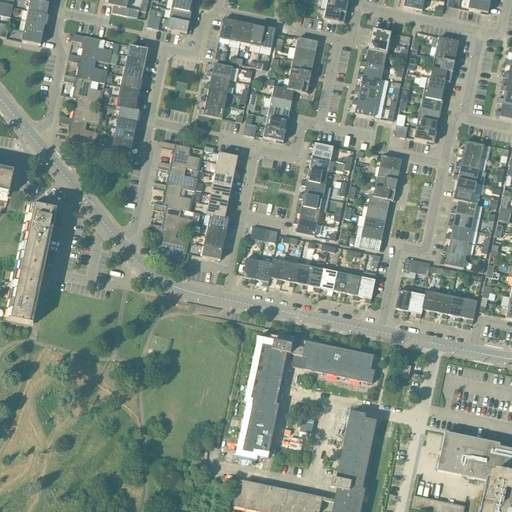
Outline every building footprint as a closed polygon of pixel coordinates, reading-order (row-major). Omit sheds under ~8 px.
[(108,0),(107,5),(107,6),(112,7),(113,7),(112,15),(128,18),(130,10),(126,9),(128,0),(108,0)] [(173,0),(171,10),(191,14),(191,15),(193,15),(194,8),(192,8),(193,5),(193,4),(173,0)] [(347,8),(348,5),(348,4),(327,0),(326,10),(346,14),(346,15),(348,15),(349,8),(347,8)] [(422,12),(424,0),(404,0),(403,8),(422,12)] [(470,0),(467,11),(488,15),(490,5),(490,4),(470,0)] [(30,3),(28,12),(47,16),(49,6),(45,5),(30,2),(30,3)] [(0,17),(10,19),(13,7),(0,4),(0,17)] [(444,9),(435,7),(434,15),(442,17),(444,9)] [(171,10),(169,21),(189,25),(189,26),(190,26),(192,19),(190,18),(191,15),(191,14),(171,10)] [(323,21),(337,24),(346,26),(347,18),(345,18),(346,15),(346,14),(326,10),(323,21)] [(28,12),(26,23),(44,27),(47,16),(28,12)] [(152,30),(155,18),(149,17),(147,29),(152,30)] [(155,18),(152,30),(158,31),(160,19),(155,18)] [(228,21),(223,20),(219,40),(230,42),(234,22),(235,22),(235,20),(228,19),(228,21)] [(166,32),(180,34),(187,36),(189,26),(189,25),(169,21),(166,32)] [(245,24),(245,22),(238,21),(238,23),(235,22),(234,22),(230,42),(240,44),(244,24),(245,24)] [(26,23),(24,33),(42,37),(44,27),(26,23)] [(240,44),(250,46),(254,26),(255,26),(255,24),(248,23),(248,25),(245,24),(244,24),(240,44)] [(0,38),(6,40),(8,28),(0,25),(0,38)] [(250,46),(260,48),(264,28),(265,29),(265,27),(258,25),(258,27),(255,26),(254,26),(250,46)] [(260,48),(271,50),(274,34),(276,29),(269,27),(268,29),(265,29),(264,28),(260,48)] [(389,45),(391,34),(372,30),(370,41),(389,45)] [(22,43),(40,47),(42,37),(24,33),(22,43)] [(98,40),(73,35),(72,42),(85,44),(82,58),(81,59),(94,61),(94,62),(109,65),(112,53),(96,50),(98,40)] [(317,48),(318,44),(297,39),(295,49),(315,54),(317,54),(319,48),(317,48)] [(458,43),(439,39),(436,49),(456,53),(456,54),(458,54),(460,47),(457,47),(458,43)] [(387,55),(389,45),(370,41),(368,51),(387,55)] [(129,47),(127,58),(145,61),(148,51),(129,47)] [(295,49),(293,60),(314,64),(313,64),(315,65),(317,58),(315,57),(315,54),(295,49)] [(436,49),(434,59),(454,63),(454,64),(456,64),(458,57),(455,57),(456,54),(456,53),(436,49)] [(368,51),(363,50),(362,55),(367,56),(365,63),(365,64),(384,68),(387,55),(368,51)] [(69,56),(68,60),(67,62),(80,65),(77,79),(98,84),(105,85),(108,73),(92,70),(94,62),(94,61),(81,59),(82,58),(69,56)] [(127,58),(125,68),(143,72),(145,61),(127,58)] [(453,67),(454,64),(454,63),(434,59),(432,70),(452,74),(454,75),(455,68),(453,67)] [(293,60),(291,70),(311,74),(311,75),(313,75),(314,68),(313,68),(313,64),(314,64),(293,60)] [(361,63),(360,68),(364,69),(363,76),(363,77),(381,81),(384,68),(365,64),(365,63),(361,63)] [(230,82),(233,69),(214,65),(212,73),(208,72),(206,77),(211,78),(230,82)] [(502,79),(503,79),(507,80),(507,79),(511,80),(511,66),(510,66),(510,67),(508,74),(503,73),(502,79)] [(125,68),(122,78),(141,82),(143,72),(125,68)] [(291,70),(289,80),(309,84),(309,85),(311,86),(312,78),(310,78),(311,75),(311,74),(291,70)] [(432,70),(430,79),(430,80),(447,83),(447,84),(452,85),(453,78),(451,77),(452,74),(432,70)] [(358,75),(357,81),(362,82),(360,89),(360,90),(379,93),(381,81),(363,77),(363,76),(358,75)] [(77,79),(65,76),(63,83),(76,85),(73,99),(89,103),(101,106),(103,94),(96,92),(98,84),(77,79)] [(122,78),(120,88),(139,92),(141,82),(122,78)] [(227,94),(230,82),(211,78),(209,86),(205,85),(204,90),(208,91),(208,90),(227,94)] [(427,78),(425,89),(445,93),(444,94),(446,94),(448,87),(446,87),(447,84),(447,83),(430,80),(430,79),(427,78)] [(501,86),(500,92),(504,93),(505,92),(511,93),(511,80),(507,79),(507,80),(505,87),(501,86)] [(294,92),(296,93),(309,96),(310,89),(308,88),(309,85),(309,84),(289,80),(287,90),(286,91),(294,92)] [(287,90),(274,87),(272,98),(292,102),(292,103),(293,103),(295,96),(293,95),(294,92),(286,91),(287,90)] [(120,88),(118,98),(137,102),(139,92),(120,88)] [(355,88),(354,93),(359,94),(357,101),(357,102),(376,106),(379,93),(360,90),(360,89),(355,88)] [(425,89),(422,99),(442,103),(442,104),(444,104),(446,97),(444,97),(444,94),(445,93),(425,89)] [(201,102),(206,103),(224,107),(227,94),(208,90),(208,91),(207,98),(202,97),(201,102)] [(511,107),(511,93),(505,92),(504,93),(503,100),(498,99),(497,104),(502,105),(511,107)] [(64,101),(63,104),(75,107),(72,120),(72,121),(85,123),(100,127),(101,120),(102,114),(87,111),(89,103),(73,99),(64,97),(64,101)] [(135,112),(137,102),(118,98),(116,109),(120,110),(120,109),(135,112)] [(272,98),(269,108),(290,112),(290,113),(291,114),(293,107),(291,107),(292,103),(292,102),(272,98)] [(422,99),(420,109),(440,113),(440,114),(442,114),(444,107),(442,107),(442,104),(442,103),(422,99)] [(354,115),(354,116),(373,120),(376,106),(357,102),(357,101),(353,100),(351,106),(356,107),(354,115)] [(222,121),(224,107),(206,103),(204,111),(199,110),(198,116),(222,121)] [(511,120),(511,107),(502,105),(500,113),(495,112),(494,117),(511,120)] [(269,108),(267,118),(288,122),(287,123),(289,123),(291,117),(289,116),(290,113),(290,112),(269,108)] [(120,110),(118,119),(136,123),(139,113),(135,112),(120,109),(120,110)] [(420,109),(418,119),(438,124),(440,124),(441,118),(439,117),(440,114),(440,113),(420,109)] [(60,118),(58,124),(71,127),(68,140),(96,147),(96,148),(100,149),(102,137),(98,136),(98,135),(83,131),(85,123),(72,121),(72,120),(60,118)] [(267,118),(265,129),(285,133),(285,134),(287,134),(289,127),(287,126),(287,123),(288,122),(267,118)] [(118,119),(116,129),(134,133),(136,123),(118,119)] [(418,119),(416,130),(436,134),(436,135),(438,135),(439,128),(437,127),(438,124),(418,119)] [(399,139),(400,137),(402,127),(403,121),(398,120),(396,126),(394,138),(399,139)] [(243,134),(243,137),(248,138),(251,125),(245,124),(243,134)] [(251,125),(248,138),(254,139),(254,138),(257,127),(251,125)] [(400,137),(399,139),(405,140),(407,128),(402,127),(400,137)] [(116,129),(114,139),(132,143),(134,133),(116,129)] [(263,140),(276,142),(283,144),(285,134),(285,133),(265,129),(263,140)] [(414,140),(428,143),(434,145),(436,135),(436,134),(416,130),(414,140)] [(114,139),(111,151),(130,154),(132,143),(114,139)] [(458,150),(457,155),(462,156),(462,155),(481,159),(484,146),(465,142),(463,151),(458,150)] [(188,148),(163,143),(161,149),(174,152),(171,166),(184,169),(184,170),(199,173),(200,169),(202,160),(186,157),(188,148)] [(330,162),(333,148),(310,143),(309,149),(313,150),(312,157),(312,158),(330,162)] [(503,150),(500,163),(506,164),(509,151),(503,150)] [(219,155),(217,165),(235,169),(238,158),(219,155)] [(456,162),(455,168),(460,169),(478,172),(481,159),(462,155),(462,156),(461,163),(456,162)] [(312,157),(307,156),(306,162),(311,163),(309,170),(309,171),(328,175),(330,162),(312,158),(312,157)] [(381,158),(379,168),(399,172),(399,173),(401,173),(403,167),(400,166),(401,162),(381,158)] [(159,163),(157,170),(170,173),(167,186),(167,187),(180,189),(180,190),(195,193),(197,181),(182,178),(184,170),(184,169),(171,166),(159,163)] [(233,180),(235,169),(217,165),(214,176),(233,180)] [(398,176),(399,173),(399,172),(379,168),(377,178),(397,183),(399,184),(400,177),(398,176)] [(325,187),(328,175),(309,171),(309,170),(304,169),(303,174),(308,175),(307,183),(306,183),(325,187)] [(476,185),(478,172),(460,169),(458,176),(453,175),(452,180),(457,181),(476,185)] [(0,197),(8,199),(13,175),(7,174),(0,172),(0,197)] [(231,190),(233,180),(214,176),(212,186),(231,190)] [(377,178),(375,189),(395,193),(397,194),(398,187),(396,186),(397,183),(377,178)] [(473,195),(476,185),(457,181),(455,191),(473,195)] [(322,200),(325,187),(306,183),(307,183),(302,182),(301,187),(305,188),(304,196),(322,200)] [(167,186),(154,184),(153,190),(166,193),(163,207),(180,211),(190,213),(193,201),(178,198),(180,190),(180,189),(167,187),(167,186)] [(229,200),(231,190),(212,186),(210,196),(229,200)] [(375,189),(373,198),(373,199),(390,202),(389,203),(395,204),(396,197),(394,196),(395,193),(375,189)] [(500,197),(501,191),(493,189),(492,195),(500,197)] [(471,205),(473,195),(455,191),(453,202),(457,203),(458,202),(471,205)] [(320,213),(322,200),(304,196),(299,195),(298,200),(303,201),(301,209),(320,213)] [(210,196),(208,206),(227,210),(229,200),(210,196)] [(373,198),(370,197),(367,208),(387,212),(387,213),(389,213),(391,206),(389,206),(389,203),(390,202),(373,199),(373,198)] [(450,215),(455,216),(455,215),(473,219),(476,206),(471,205),(458,202),(457,203),(456,210),(451,209),(450,215)] [(154,205),(153,212),(165,214),(162,228),(175,231),(190,234),(193,222),(178,219),(180,211),(163,207),(154,205)] [(225,220),(227,210),(208,206),(206,217),(210,218),(210,217),(225,220)] [(54,212),(30,207),(28,215),(6,321),(30,326),(50,232),(52,232),(53,227),(60,228),(61,220),(52,218),(54,212)] [(317,226),(320,213),(301,209),(296,207),(295,213),(300,214),(299,221),(299,222),(317,226)] [(367,208),(365,218),(385,222),(385,223),(387,223),(389,217),(387,216),(387,213),(387,212),(367,208)] [(449,222),(448,227),(452,228),(471,232),(473,219),(455,215),(455,216),(453,223),(449,222)] [(205,217),(203,226),(208,227),(226,231),(229,220),(225,220),(210,217),(210,218),(206,217),(205,217)] [(385,226),(385,223),(385,222),(365,218),(363,228),(383,233),(385,234),(387,227),(385,226)] [(315,238),(317,226),(299,222),(299,221),(294,220),(293,225),(298,226),(296,234),(315,238)] [(158,249),(171,252),(170,260),(183,263),(185,255),(188,242),(173,239),(175,231),(162,228),(150,225),(149,232),(161,235),(158,249)] [(208,227),(206,237),(224,241),(226,231),(208,227)] [(257,241),(260,229),(252,228),(250,240),(257,241)] [(363,228),(361,239),(381,243),(383,244),(384,237),(382,236),(383,233),(363,228)] [(446,234),(445,240),(449,241),(450,241),(468,244),(471,232),(452,228),(451,235),(446,234)] [(265,230),(263,242),(269,244),(272,232),(265,230)] [(272,232),(269,244),(275,245),(277,233),(272,232)] [(206,237),(204,247),(222,251),(224,241),(206,237)] [(361,239),(359,250),(381,254),(382,247),(380,247),(381,243),(361,239)] [(466,257),(468,244),(450,241),(449,241),(448,248),(443,247),(442,253),(447,254),(447,253),(466,257)] [(204,247),(201,258),(220,262),(222,251),(204,247)] [(441,260),(440,265),(463,270),(466,257),(447,253),(447,254),(445,261),(441,260)] [(246,260),(242,278),(250,280),(249,285),(255,286),(255,281),(259,262),(246,260)] [(276,285),(281,286),(282,282),(286,263),(273,260),(271,265),(272,265),(269,279),(277,281),(276,285)] [(409,273),(412,261),(405,260),(402,272),(409,273)] [(415,274),(418,263),(412,261),(409,273),(415,274)] [(267,289),(269,279),(272,265),(271,265),(259,262),(255,281),(263,283),(262,287),(267,289)] [(298,265),(286,263),(282,282),(290,283),(289,288),(294,289),(295,284),(294,284),(298,265)] [(418,263),(415,274),(422,276),(424,264),(418,263)] [(424,264),(422,276),(427,277),(430,265),(424,264)] [(311,268),(298,265),(294,284),(295,284),(302,286),(301,291),(306,292),(307,287),(311,268)] [(175,266),(173,274),(181,276),(183,268),(175,266)] [(324,271),(311,268),(307,287),(315,289),(314,293),(319,294),(320,290),(324,271)] [(332,297),(333,292),(332,292),(336,273),(324,271),(320,290),(328,291),(327,296),(332,297)] [(349,276),(336,273),(332,292),(333,292),(340,294),(339,298),(344,300),(346,295),(345,295),(349,276)] [(362,279),(349,276),(345,295),(346,295),(353,296),(352,301),(357,302),(358,297),(362,279)] [(374,282),(362,279),(358,297),(366,299),(365,304),(370,305),(374,282)] [(394,310),(395,310),(403,312),(402,316),(407,317),(408,313),(407,313),(411,294),(398,291),(394,310)] [(422,311),(429,313),(428,317),(433,318),(434,314),(438,295),(425,292),(424,297),(421,311),(422,311)] [(424,297),(411,294),(407,313),(408,313),(415,314),(414,319),(420,320),(422,311),(421,311),(424,297)] [(451,298),(438,295),(434,314),(442,315),(441,320),(446,321),(447,316),(451,298)] [(447,316),(455,318),(454,323),(459,324),(460,319),(459,319),(463,300),(451,298),(447,316)] [(472,326),(477,303),(463,300),(459,319),(460,319),(467,321),(466,325),(472,326)] [(251,402),(240,454),(253,457),(254,453),(265,456),(275,410),(273,410),(284,354),(290,356),(292,369),(303,371),(371,385),(374,372),(370,371),(373,360),(298,344),(297,347),(273,343),(272,347),(271,347),(260,344),(249,401),(251,402)] [(402,366),(399,377),(405,379),(408,367),(402,366)] [(339,490),(334,511),(360,511),(364,491),(362,490),(376,423),(364,420),(365,417),(344,412),(342,418),(339,419),(340,424),(343,425),(342,429),(346,430),(347,425),(350,426),(338,481),(332,479),(330,489),(339,490)] [(511,451),(499,449),(499,446),(445,434),(445,435),(444,437),(441,452),(440,458),(437,472),(484,482),(487,483),(481,511),(511,511),(511,497),(509,497),(511,488),(511,487),(511,451)] [(212,449),(217,451),(220,439),(214,438),(212,449)] [(233,509),(234,509),(249,511),(319,511),(321,505),(322,501),(242,485),(240,496),(236,495),(233,509)] [(427,511),(429,511),(432,501),(414,497),(413,497),(411,508),(427,511)]
